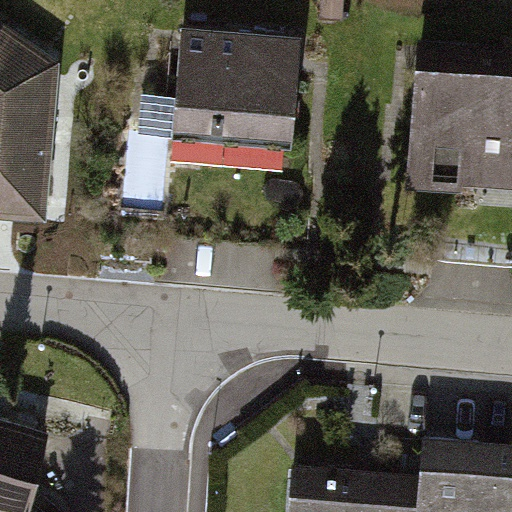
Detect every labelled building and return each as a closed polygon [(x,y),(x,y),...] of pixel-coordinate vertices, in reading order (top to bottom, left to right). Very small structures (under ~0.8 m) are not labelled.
[(248,36),(201,38),(204,128),(254,126),(255,147),(304,146),(301,49),(248,51),(248,36)] [(0,218),(62,220),(64,88),(0,42),(0,218)] [(511,76),(433,77),(434,176),(511,175),(511,76)] [(306,461),(301,511),(511,511),(511,447),(434,440),(431,474),(306,461)] [(0,443),(0,511),(3,511),(40,511),(55,458),(0,443)]
